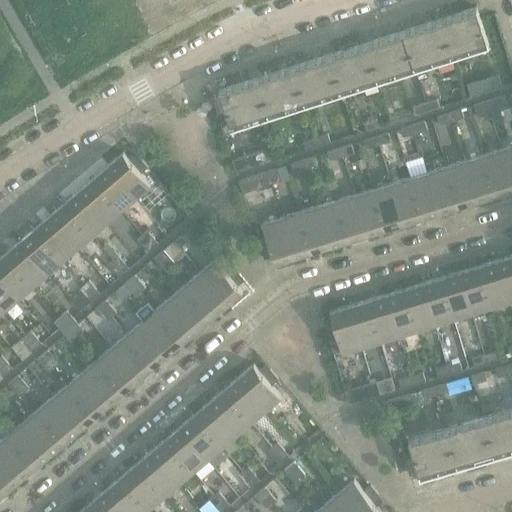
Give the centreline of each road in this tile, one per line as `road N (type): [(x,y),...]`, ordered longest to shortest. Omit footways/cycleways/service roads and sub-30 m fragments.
road 1 (residential): [(30,511),(282,296),(511,221)]
road 2 (residential): [(345,0),(223,44),(0,177)]
